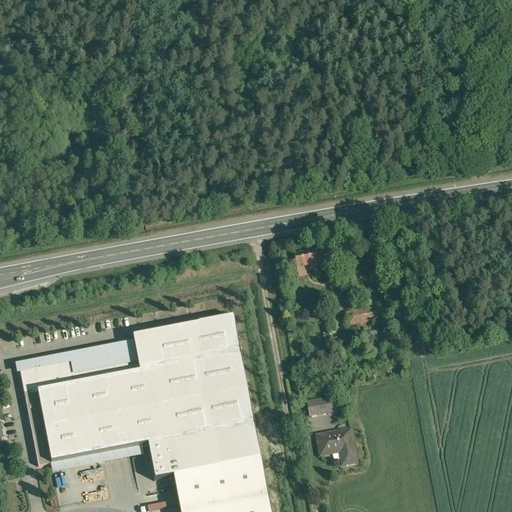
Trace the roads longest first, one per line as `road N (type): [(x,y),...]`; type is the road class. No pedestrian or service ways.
road 1 (secondary): [(0,277),(511,186)]
road 2 (track): [(478,191),(500,0)]
